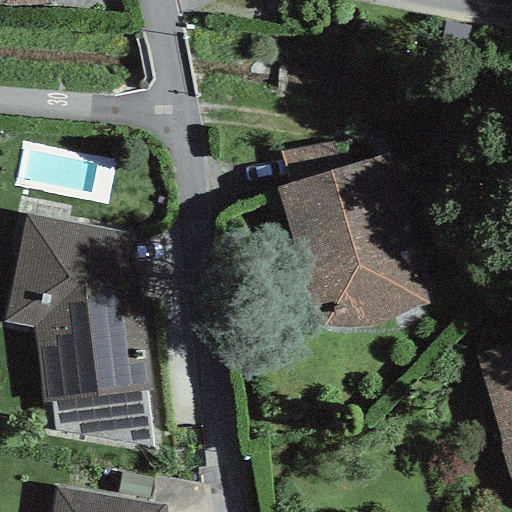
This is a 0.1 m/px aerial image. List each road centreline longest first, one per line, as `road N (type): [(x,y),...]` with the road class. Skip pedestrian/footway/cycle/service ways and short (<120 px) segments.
road 1 (residential): [(228,511),(177,121)]
road 2 (residential): [(177,121),(0,104)]
road 3 (residential): [(177,121),(156,0)]
